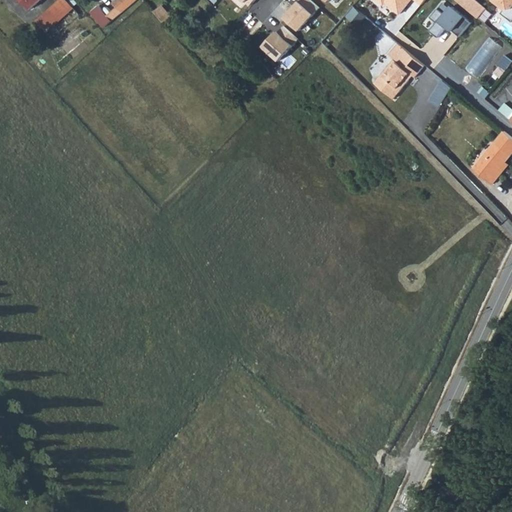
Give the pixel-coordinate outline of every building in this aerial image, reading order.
[(42,0),(22,0),(30,10),(42,0)] [(71,9),(63,0),(61,0),(39,18),(48,28),(71,9)] [(127,5),(122,0),(113,0),(122,10),(127,5)] [(299,0),(286,16),(301,29),(321,6),(313,0),(299,0)] [(481,0),(461,0),(480,16),(489,6),(481,0)] [(511,0),(496,0),(506,8),(503,13),(511,20),(511,0)] [(161,4),(154,10),(166,23),(172,17),(161,4)] [(438,10),(432,16),(438,22),(431,30),(439,37),(449,26),(461,36),(472,24),(452,7),(445,16),(438,10)] [(264,45),(280,59),(300,37),(285,24),(280,30),(278,29),(264,45)] [(481,77),(498,55),(486,46),(469,68),(481,77)] [(427,66),(408,50),(398,62),(395,60),(376,83),(395,99),(411,81),(409,80),(413,74),(417,77),(427,66)] [(501,179),(498,177),(509,163),(511,159),(511,136),(507,132),(476,170),(495,185),(501,179)] [(498,177),(501,179),(511,166),(509,163),(498,177)]
